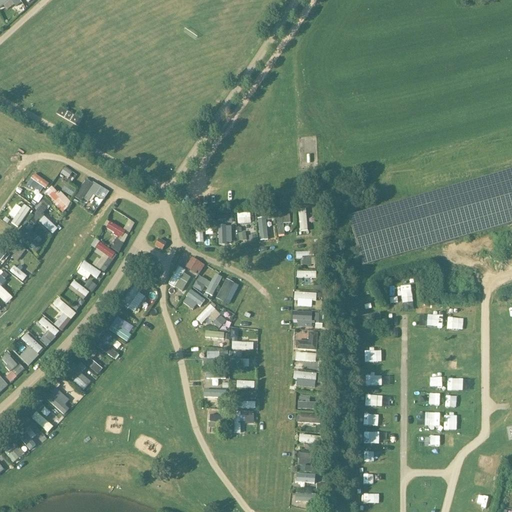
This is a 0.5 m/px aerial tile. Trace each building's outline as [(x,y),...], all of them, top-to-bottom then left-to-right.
[(65,167),(60,172),(68,178),(72,173),(65,167)] [(362,268),(511,224),(511,170),(348,217),(362,268)] [(41,194),(48,183),(34,174),(27,185),(41,194)] [(109,193),(87,179),(76,197),(88,204),(94,195),(103,201),(109,193)] [(67,184),(62,190),(70,197),(75,191),(67,184)] [(60,193),(59,194),(51,187),(44,195),(63,212),(72,203),(60,193)] [(50,233),(55,228),(41,215),(50,205),(43,200),(35,209),(40,213),(35,218),(50,233)] [(9,215),(15,219),(11,224),(17,228),(30,210),(24,205),(22,209),(15,205),(9,215)] [(237,214),(238,224),(251,223),(251,213),(237,214)] [(276,214),(277,234),(291,233),(290,213),(276,214)] [(232,246),(232,216),(217,216),(217,246),(232,246)] [(124,229),(129,232),(135,224),(129,220),(124,229)] [(104,229),(120,238),(124,230),(109,221),(104,229)] [(31,229),(21,238),(36,254),(41,249),(33,241),(38,237),(31,229)] [(204,229),(196,230),(196,243),(205,242),(204,229)] [(511,267),(511,235),(505,240),(511,252),(511,260),(499,268),(502,273),(511,267)] [(111,249),(119,252),(123,243),(115,239),(111,249)] [(160,239),(156,245),(163,249),(167,243),(160,239)] [(94,249),(113,260),(117,253),(98,242),(94,249)] [(310,252),(296,253),(296,259),(303,259),(304,265),(310,265),(310,252)] [(185,268),(198,276),(205,265),(192,257),(185,268)] [(103,270),(106,263),(96,259),(93,266),(103,270)] [(90,275),(97,279),(101,272),(84,262),(77,273),(87,279),(90,275)] [(22,282),(27,277),(14,266),(10,270),(22,282)] [(183,292),(192,275),(178,267),(169,284),(183,292)] [(0,274),(0,298),(7,304),(13,298),(0,286),(9,277),(3,271),(0,274)] [(193,287),(211,298),(223,278),(215,274),(210,282),(199,276),(193,287)] [(229,305),(239,286),(226,279),(216,299),(229,305)] [(83,301),(89,294),(74,281),(68,288),(83,301)] [(88,281),(84,287),(91,291),(95,285),(88,281)] [(134,289),(122,304),(134,314),(146,298),(134,289)] [(294,292),(294,300),(308,301),(308,306),(316,306),(316,293),(294,292)] [(62,330),(76,315),(58,298),(52,305),(62,315),(54,323),(62,330)] [(209,317),(220,327),(227,320),(210,304),(195,320),(201,325),(209,317)] [(421,305),(421,315),(430,315),(430,306),(421,305)] [(496,309),(498,318),(507,317),(506,308),(496,309)] [(297,321),(297,327),(312,327),(312,312),(292,312),(292,321),(297,321)] [(443,329),(444,316),(433,315),(433,329),(443,329)] [(39,322),(55,337),(59,332),(43,317),(39,322)] [(116,317),(108,331),(126,341),(134,327),(116,317)] [(238,342),(238,330),(231,329),(231,349),(253,350),(254,343),(238,342)] [(215,345),(224,345),(223,332),(205,333),(205,340),(215,339),(215,345)] [(308,332),(308,341),(296,340),(295,360),(316,362),(318,333),(308,332)] [(28,365),(44,350),(27,333),(21,339),(29,347),(19,356),(28,365)] [(101,350),(113,360),(118,354),(105,344),(101,350)] [(102,369),(91,360),(97,353),(92,348),(81,361),(97,375),(102,369)] [(207,359),(219,359),(219,351),(207,350),(207,359)] [(368,352),(368,363),(384,363),(384,352),(368,352)] [(2,359),(7,365),(5,368),(9,373),(18,365),(7,354),(2,359)] [(81,372),(86,368),(81,362),(76,367),(81,372)] [(20,365),(10,372),(14,378),(24,371),(20,365)] [(81,373),(91,382),(97,376),(87,367),(81,373)] [(316,387),(316,373),(294,372),(294,386),(316,387)] [(84,391),(91,383),(80,374),(74,382),(84,391)] [(0,393),(8,387),(0,376),(0,393)] [(51,395),(46,399),(63,416),(69,410),(65,405),(69,401),(54,386),(48,392),(51,395)] [(366,407),(378,407),(379,393),(366,393),(366,407)] [(315,401),(297,402),(298,410),(316,409),(315,401)] [(45,408),(41,413),(47,417),(51,412),(45,408)] [(59,420),(51,413),(46,418),(39,411),(38,413),(53,426),(59,420)] [(31,418),(48,433),(53,428),(36,412),(31,418)] [(254,424),(254,412),(234,412),(234,433),(241,433),(241,424),(254,424)] [(297,414),(297,424),(317,425),(317,415),(297,414)] [(208,425),(213,426),(216,416),(210,415),(208,425)] [(458,416),(446,417),(446,426),(459,426),(458,416)] [(28,450),(45,439),(38,427),(29,433),(30,434),(21,439),(28,450)] [(384,440),(384,430),(367,430),(367,440),(384,440)] [(0,444),(11,464),(24,456),(12,437),(0,444)] [(380,451),(367,451),(368,465),(380,464),(380,451)] [(297,466),(305,466),(305,471),(313,472),(313,454),(297,453),(297,466)] [(296,474),(296,483),(316,484),(316,474),(296,474)] [(477,485),(489,487),(491,477),(479,474),(477,485)] [(295,494),(295,503),(317,503),(317,494),(295,494)] [(478,495),(472,494),(471,504),(487,506),(488,495),(478,494),(478,495)]
